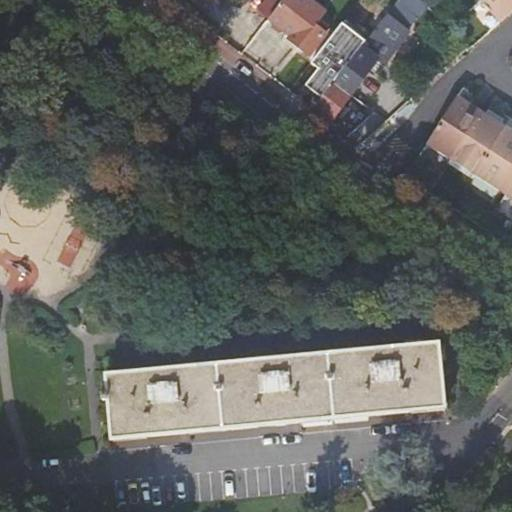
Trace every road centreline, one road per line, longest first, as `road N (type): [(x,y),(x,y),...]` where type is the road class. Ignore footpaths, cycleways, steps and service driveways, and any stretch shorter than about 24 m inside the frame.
road 1 (residential): [(466,451),(147,486),(89,485),(0,464)]
road 2 (secondary): [(369,175),(129,0)]
road 3 (secondary): [(511,263),(369,175)]
road 4 (residential): [(369,175),(481,56)]
